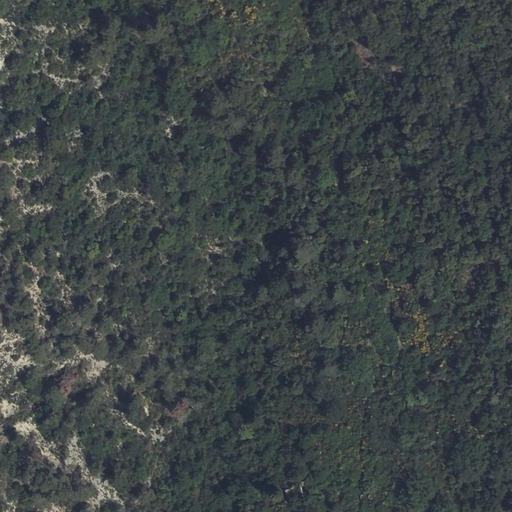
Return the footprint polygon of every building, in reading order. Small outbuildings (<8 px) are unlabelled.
[(391,162),(376,168),(380,179),(395,173),(391,162)] [(332,492),(323,479),(316,482),(318,489),(320,495),(322,495),(332,492)] [(363,493),(354,481),(345,488),(354,500),(363,493)] [(309,484),(313,498),(315,498),(318,489),(316,482),(309,484)] [(296,488),(300,501),(310,499),(313,498),(309,484),(296,488)] [(316,504),(324,502),(322,495),(320,495),(318,489),(315,498),(316,504)] [(324,502),(335,498),(332,492),(322,495),(324,502)]
